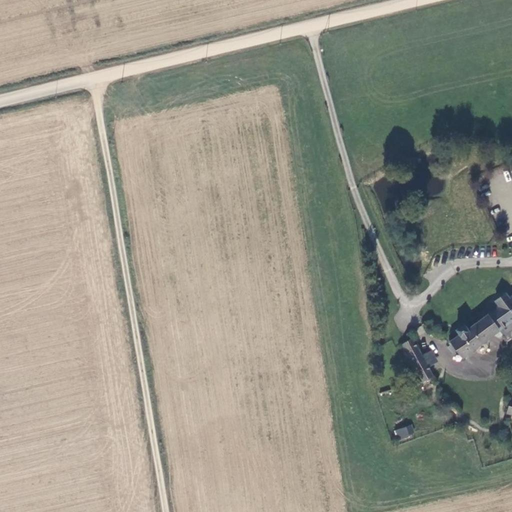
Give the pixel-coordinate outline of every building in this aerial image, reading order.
[(511,296),(508,299),(505,294),(496,301),(499,306),(467,329),(464,324),(455,331),(459,336),(450,343),(461,358),(498,331),(511,320),(511,296)] [(511,320),(498,331),(506,342),(511,337),(511,320)] [(412,340),(403,345),(424,381),(433,376),(428,367),(422,356),(412,340)] [(429,352),(422,356),(428,367),(435,363),(429,352)] [(398,440),(415,434),(411,424),(394,430),(398,440)]
